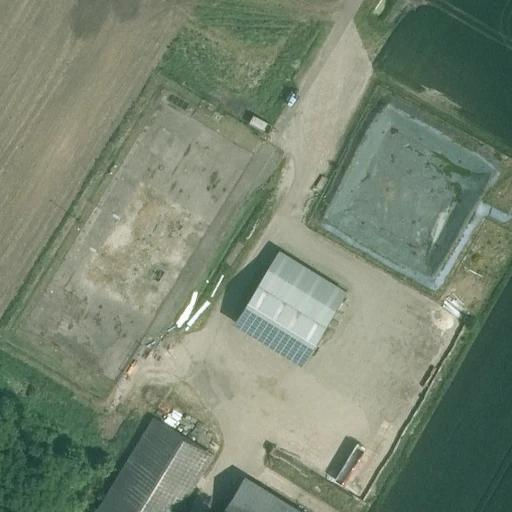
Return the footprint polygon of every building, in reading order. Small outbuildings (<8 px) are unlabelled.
[(142,114),(176,134),(187,115),(152,96),(142,114)] [(380,160),(359,168),(365,171),(362,177),(375,185),(380,197),(369,201),(371,206),(388,217),(380,207),(394,202),(401,222),(402,222),(431,212),(424,204),(417,206),(412,194),(433,187),(437,197),(458,179),(448,150),(468,174),(472,171),(474,178),(484,162),(440,135),(449,160),(429,167),(417,160),(413,147),(379,159),(380,160)] [(390,381),(385,391),(410,403),(414,393),(390,381)] [(178,511),(214,456),(153,418),(95,511),(178,511)] [(305,511),(246,476),(223,511),(305,511)]
